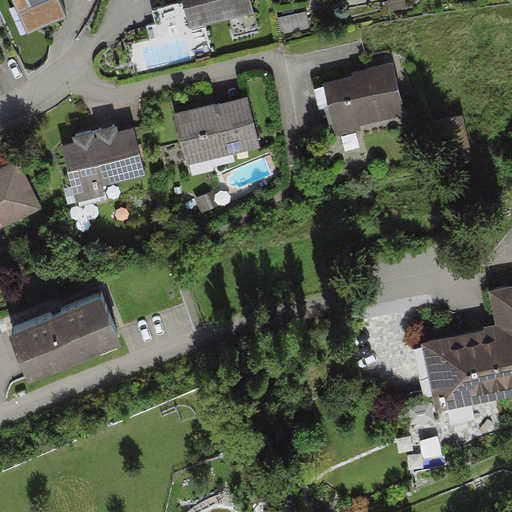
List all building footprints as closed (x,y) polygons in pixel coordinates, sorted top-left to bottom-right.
[(29,0),(41,25),(68,13),(61,0),(29,0)] [(254,8),(251,0),(184,0),(185,1),(154,8),(157,23),(147,26),(151,40),(192,31),(190,23),(254,8)] [(309,25),(306,13),(280,19),(282,31),(309,25)] [(404,111),(393,63),(356,71),(357,75),(314,85),(319,105),(331,103),(336,127),(404,111)] [(257,137),(246,96),(177,113),(189,160),(226,151),(225,145),(257,137)] [(144,170),(134,128),(117,132),(115,124),(76,134),(78,143),(65,146),(73,179),(64,182),(68,197),(78,195),(79,200),(105,193),(102,180),(144,170)] [(0,222),(37,205),(16,162),(6,167),(0,155),(0,222)] [(437,411),(511,396),(511,289),(492,294),(499,334),(425,348),(437,411)] [(119,332),(102,290),(12,327),(29,368),(119,332)]
